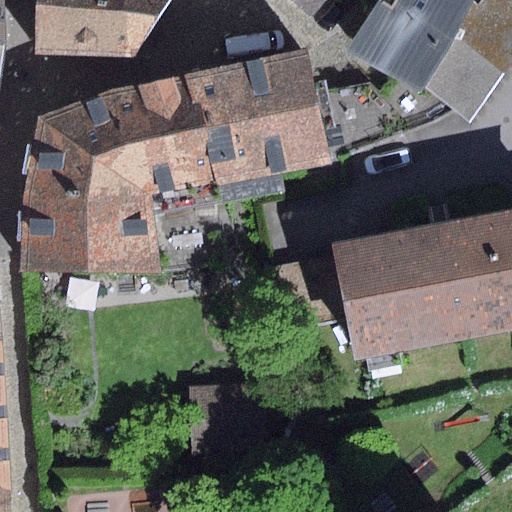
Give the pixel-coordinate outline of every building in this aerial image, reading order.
[(34,0),(28,51),(134,58),(165,0),(34,0)] [(472,1),(472,0),(396,0),(392,9),(378,0),(344,55),(392,77),(421,95),(425,89),(453,42),(475,3),(472,1)] [(396,0),(381,0),(392,9),(396,0)] [(482,0),(477,6),(475,3),(453,42),(504,75),(511,66),(511,1),(510,0),(482,0)] [(504,75),(453,42),(425,89),(456,112),(472,124),(504,75)] [(308,48),(185,75),(218,185),(329,163),(316,91),(308,48)] [(20,271),(154,270),(231,267),(230,255),(236,253),(231,203),(224,205),(218,185),(185,75),(145,84),(39,116),(20,204),(20,271)] [(392,77),(379,93),(410,129),(456,112),(425,89),(421,95),(392,77)] [(371,83),(316,91),(329,163),(410,129),(379,93),(371,83)] [(511,212),(442,226),(333,248),(355,361),(511,330),(511,212)] [(0,488),(9,491),(4,341),(0,339),(0,488)] [(262,381),(187,387),(192,459),(267,454),(262,381)] [(0,511),(9,511),(9,491),(0,488),(0,511)]
